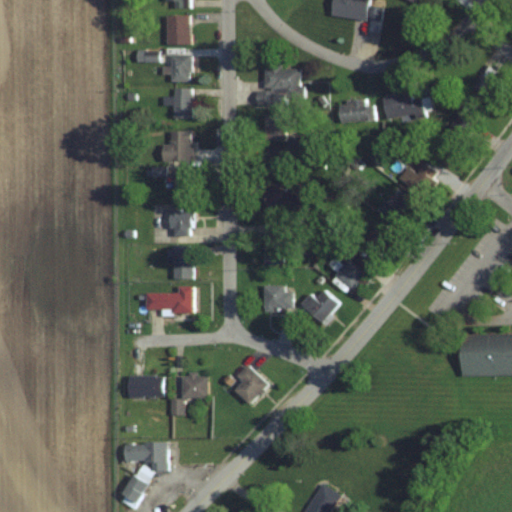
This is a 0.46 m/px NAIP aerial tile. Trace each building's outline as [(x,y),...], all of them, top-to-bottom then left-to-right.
[(369,0),(332,0),(330,15),(367,19),(369,0)] [(381,8),(370,8),(369,17),(381,18),(381,8)] [(190,14),(166,14),(166,43),(190,43),(190,14)] [(190,54),(171,54),(171,81),(190,81),(190,54)] [(467,90),(489,109),(505,91),(489,77),(495,71),(489,66),(467,90)] [(286,106),(286,98),(300,98),(300,67),(264,67),(264,90),(255,90),(255,106),(286,106)] [(172,117),(193,117),(194,88),(173,87),(172,117)] [(413,98),(412,92),(383,97),(387,118),(431,111),(429,96),(413,98)] [(375,121),(375,104),(366,104),(366,99),(339,99),(339,121),(375,121)] [(436,143),(453,155),(474,127),(457,114),(436,143)] [(284,115),(264,115),(264,140),(284,140),(284,115)] [(169,130),(169,143),(160,143),(160,159),(191,159),(191,130),(169,130)] [(284,176),(284,154),(264,154),(264,176),(284,176)] [(404,167),(400,187),(429,193),(435,167),(417,163),(416,170),(404,167)] [(172,195),(193,195),(193,173),(172,173),(172,195)] [(263,210),(305,210),(305,191),(263,191),(263,210)] [(390,205),(384,200),(376,210),(398,227),(417,203),(401,191),(390,205)] [(193,234),(193,209),(168,209),(168,234),(193,234)] [(376,256),(396,235),(381,222),(362,243),(376,256)] [(263,263),(283,263),(283,232),(263,232),(263,263)] [(344,263),(333,276),(350,290),(372,263),(348,244),(337,257),(344,263)] [(168,277),(191,277),(191,245),(168,245),(168,277)] [(283,284),(263,284),(263,309),(292,309),(292,292),(283,292),(283,284)] [(176,292),(144,292),(144,312),(192,312),(192,285),(176,285),(176,292)] [(340,304),(324,289),(315,298),(310,293),(300,303),(321,323),(340,304)] [(511,334),(460,334),(460,377),(511,377),(511,334)] [(235,375),(241,381),(233,389),(248,403),(266,384),(246,364),(235,375)] [(206,373),(181,373),(181,397),(206,397),(206,373)] [(163,374),(127,374),(127,396),(163,396),(163,374)] [(123,442),(124,461),(153,460),(148,469),(139,464),(121,495),(136,504),(147,484),(147,479),(153,470),(167,469),(166,441),(123,442)] [(330,511),(341,495),(322,482),(302,511),(330,511)]
